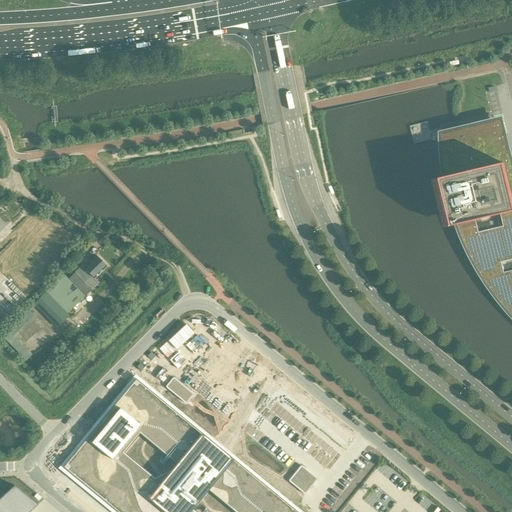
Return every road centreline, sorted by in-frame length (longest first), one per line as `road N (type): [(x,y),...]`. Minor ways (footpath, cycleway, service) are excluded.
road 1 (unclassified): [(35,464),(176,311),(196,302),(460,511)]
road 2 (secondary): [(252,17),(285,179),(317,260),(374,331),(511,446)]
road 3 (secondary): [(511,417),(389,315),(339,251),(302,162),(274,13)]
road 4 (secondary): [(0,47),(103,41),(252,17)]
road 5 (secondary): [(179,0),(0,18)]
